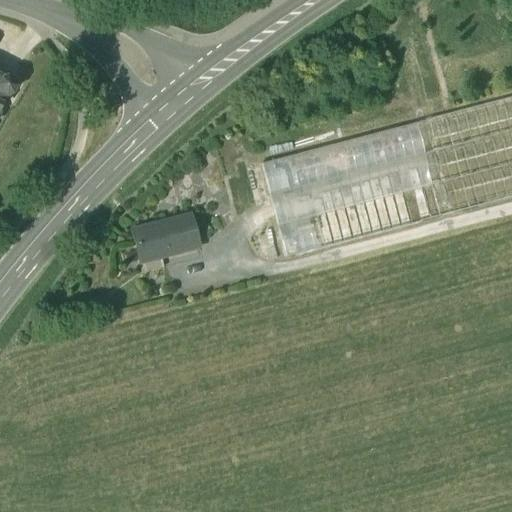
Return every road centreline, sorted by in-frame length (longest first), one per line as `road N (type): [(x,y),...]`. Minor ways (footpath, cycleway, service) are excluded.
road 1 (tertiary): [(0,294),(160,117)]
road 2 (residential): [(205,83),(167,47),(64,8),(30,5)]
road 3 (residential): [(30,5),(90,43),(160,117)]
road 4 (tertiary): [(205,83),(324,0)]
